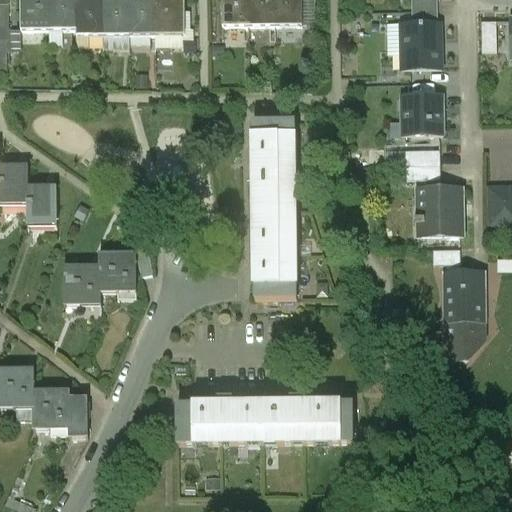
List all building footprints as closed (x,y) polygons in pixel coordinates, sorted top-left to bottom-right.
[(8,0),(0,0),(0,78),(10,78),(8,0)] [(49,0),(21,0),(21,36),(50,36),(49,0)] [(76,0),(49,0),(50,36),(77,36),(77,4),(76,0)] [(248,0),(223,0),(223,32),(249,32),(248,0)] [(274,0),(248,0),(249,32),(275,32),(274,0)] [(302,0),(274,0),(275,32),(303,32),(302,0)] [(305,0),(306,27),(318,27),(316,0),(305,0)] [(437,1),(412,2),(411,17),(437,16),(437,1)] [(104,4),(77,4),(77,36),(77,40),(104,40),(104,4)] [(130,4),(104,4),(104,40),(130,41),(130,4)] [(156,4),(130,4),(130,41),(156,41),(156,4)] [(185,4),(156,4),(156,41),(185,41),(185,4)] [(438,28),(437,16),(411,17),(412,28),(438,28)] [(501,56),(500,25),(484,25),(485,56),(501,56)] [(438,73),(438,28),(412,28),(403,28),(404,55),(410,55),(410,73),(438,73)] [(439,124),(439,99),(404,100),(405,126),(411,126),(411,141),(442,141),(442,124),(439,124)] [(295,130),(254,130),(255,170),(258,170),(258,179),(255,179),(255,259),(259,259),(259,267),(255,267),(256,306),(297,306),(295,130)] [(440,157),(405,157),(405,172),(440,172),(440,157)] [(440,172),(405,172),(406,186),(440,186),(440,172)] [(29,173),(1,173),(1,202),(1,207),(29,207),(29,193),(29,173)] [(58,193),(29,193),(29,207),(29,227),(59,227),(58,193)] [(460,193),(419,194),(420,224),(414,224),(414,229),(416,228),(426,228),(426,244),(460,244),(460,193)] [(511,229),(511,193),(490,194),(491,230),(511,229)] [(460,256),(433,256),(434,272),(461,271),(460,256)] [(150,258),(137,260),(142,284),(155,281),(150,258)] [(137,260),(102,260),(101,273),(102,301),(122,300),(137,300),(137,260)] [(511,265),(498,265),(498,278),(511,278),(511,265)] [(102,301),(101,273),(65,274),(65,313),(84,313),(83,307),(102,307),(102,301)] [(481,282),(448,283),(449,310),(453,310),(454,326),(482,326),(481,282)] [(482,326),(454,326),(453,310),(449,310),(449,331),(450,368),(466,368),(482,347),(482,326)] [(34,397),(34,375),(0,375),(0,415),(17,415),(17,411),(34,411),(34,397)] [(71,396),(34,397),(34,411),(35,437),(53,437),(53,432),(70,432),(70,437),(72,437),(71,396)] [(290,405),(289,411),(232,412),(232,406),(218,407),(218,412),(177,413),(178,451),(351,448),(351,410),(305,410),(304,405),(290,405)]
